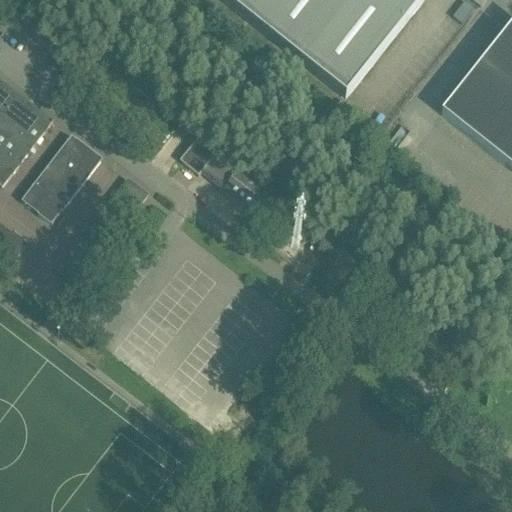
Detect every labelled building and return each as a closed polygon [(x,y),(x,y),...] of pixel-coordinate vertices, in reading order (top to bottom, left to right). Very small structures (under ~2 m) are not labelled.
[(342,100),(344,102),(417,9),(405,0),(217,0),(343,99),(342,100)] [(466,0),(479,10),(487,0),(466,0)] [(511,26),(506,35),(440,117),(511,174),(511,26)] [(0,189),(1,191),(51,126),(0,85),(0,189)] [(20,205),(50,228),(100,164),(70,140),(20,205)] [(178,165),(183,168),(197,180),(215,158),(196,143),(178,165)] [(222,195),(224,197),(266,229),(284,206),(241,172),(222,195)] [(57,274),(77,289),(146,199),(126,184),(57,274)] [(0,261),(9,269),(25,249),(0,229),(0,261)]
